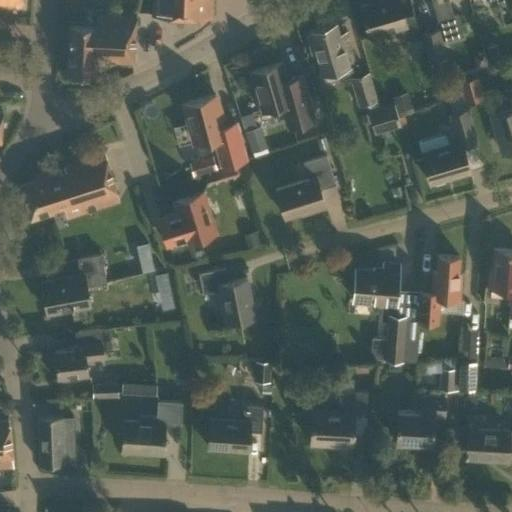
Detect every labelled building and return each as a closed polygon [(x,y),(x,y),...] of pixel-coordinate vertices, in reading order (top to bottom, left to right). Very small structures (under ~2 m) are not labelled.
[(152,0),(152,14),(212,17),(212,0),(152,0)] [(405,41),(420,37),(413,14),(404,16),(399,0),(376,0),(360,5),(369,36),(400,27),(405,41)] [(431,0),(437,20),(439,19),(445,39),(464,33),(458,14),(453,15),(448,0),(431,0)] [(97,26),(82,25),(68,25),(66,74),(95,75),(96,55),(107,55),(107,63),(132,63),(135,17),(97,15),(97,26)] [(311,35),(307,36),(312,53),(315,52),(321,72),(340,67),(344,82),(350,81),(349,76),(358,74),(355,63),(346,32),(339,34),(336,22),(309,30),(311,35)] [(427,61),(446,55),(438,28),(419,34),(427,61)] [(495,44),(486,47),(489,57),(498,54),(495,44)] [(477,54),(474,59),(476,65),(486,62),(483,52),(477,54)] [(301,74),(286,78),(281,62),(250,71),(261,110),(281,104),(288,126),(314,119),(301,74)] [(358,74),(349,76),(350,81),(357,106),(376,100),(368,71),(358,74)] [(473,76),(460,80),(466,102),(479,98),(473,76)] [(511,83),(506,85),(511,106),(511,107),(491,114),(502,152),(511,149),(511,83)] [(393,100),(398,115),(413,110),(408,91),(392,96),(393,100)] [(223,124),(215,94),(183,102),(194,142),(224,134),(229,151),(242,147),(235,121),(223,124)] [(400,124),(398,115),(393,100),(368,107),(375,131),(400,124)] [(475,139),(466,107),(452,112),(455,123),(443,126),(445,133),(418,141),(421,151),(430,182),(470,170),(462,143),(475,139)] [(259,124),(245,129),(252,150),(267,145),(259,124)] [(324,135),(316,138),(320,149),(328,146),(324,135)] [(267,145),(252,150),(254,156),(268,151),(267,145)] [(66,218),(120,201),(104,152),(33,175),(34,180),(18,185),(30,220),(64,210),(66,218)] [(213,154),(189,161),(193,174),(216,167),(213,154)] [(310,211),(325,206),(319,187),(335,182),(326,154),(303,161),(308,178),(276,188),(285,217),(309,209),(310,211)] [(238,174),(235,165),(204,174),(207,183),(238,174)] [(215,231),(203,191),(174,200),(178,211),(158,217),(167,244),(186,238),(187,240),(215,231)] [(256,230),(244,234),(247,247),(260,243),(256,230)] [(148,241),(136,244),(138,252),(150,249),(148,241)] [(511,248),(494,247),(491,270),(489,270),(487,287),(491,287),(490,296),(503,297),(504,288),(511,289),(509,315),(511,315),(511,248)] [(85,305),(90,304),(86,284),(106,281),(101,253),(77,257),(80,274),(41,281),(47,312),(71,308),(73,318),(87,315),(85,305)] [(418,316),(417,319),(437,321),(439,296),(459,298),(461,271),(458,271),(459,255),(438,254),(436,269),(433,269),(432,290),(420,290),(418,316)] [(355,267),(353,299),(383,301),(381,315),(388,315),(386,338),(384,357),(402,359),(414,360),(417,319),(418,316),(406,315),(407,297),(396,296),(397,289),(399,263),(383,262),(383,270),(355,267)] [(226,322),(255,317),(246,276),(227,280),(224,266),(199,272),(203,292),(219,289),(226,322)] [(167,270),(154,273),(157,285),(169,282),(167,270)] [(85,358),(103,356),(101,341),(100,341),(99,328),(74,331),(76,344),(71,345),(72,348),(54,351),(57,378),(61,377),(62,380),(75,379),(75,375),(87,374),(85,358)] [(461,351),(461,363),(475,364),(475,352),(461,351)] [(507,358),(483,356),(483,365),(507,366),(507,358)] [(255,360),(254,380),(269,381),(270,360),(255,360)] [(461,363),(460,363),(459,388),(473,388),(474,364),(461,363)] [(179,365),(178,378),(189,378),(190,365),(179,365)] [(453,390),(454,368),(439,367),(438,389),(453,390)] [(339,388),(353,388),(354,379),(339,378),(339,388)] [(156,394),(156,383),(121,381),(121,392),(156,394)] [(91,397),(117,397),(117,382),(91,383),(91,397)] [(366,415),(367,390),(339,389),(338,409),(312,408),(310,442),(352,444),(353,414),(366,415)] [(443,415),(444,395),(420,394),(419,410),(397,409),(396,440),(432,442),(433,415),(443,415)] [(163,452),(164,423),(180,424),(181,401),(158,399),(157,415),(139,414),(139,420),(124,419),(122,449),(163,452)] [(261,431),(263,405),(244,403),(242,420),(209,418),(207,446),(248,449),(249,430),(261,431)] [(62,416),(62,415),(38,416),(40,463),(63,463),(63,460),(75,460),(74,445),(63,446),(62,431),(74,430),(73,416),(62,416)] [(0,419),(0,465),(13,464),(8,418),(0,419)] [(465,457),(507,460),(509,430),(467,427),(465,457)]
